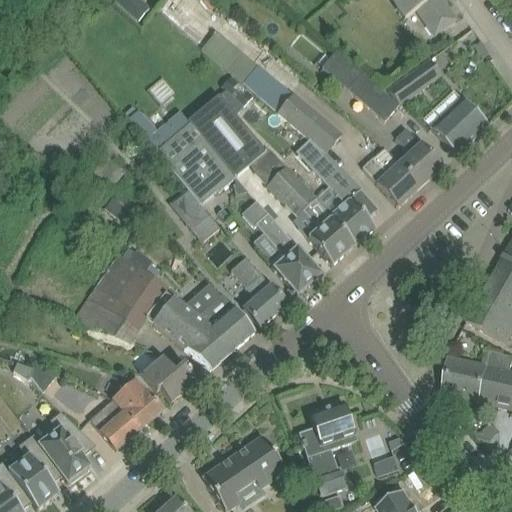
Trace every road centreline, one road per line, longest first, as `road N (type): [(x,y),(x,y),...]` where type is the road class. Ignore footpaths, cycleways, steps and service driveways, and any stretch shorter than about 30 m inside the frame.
road 1 (tertiary): [(100,511),(331,308)]
road 2 (tertiary): [(505,511),(331,308)]
road 3 (tertiary): [(331,308),(511,140)]
